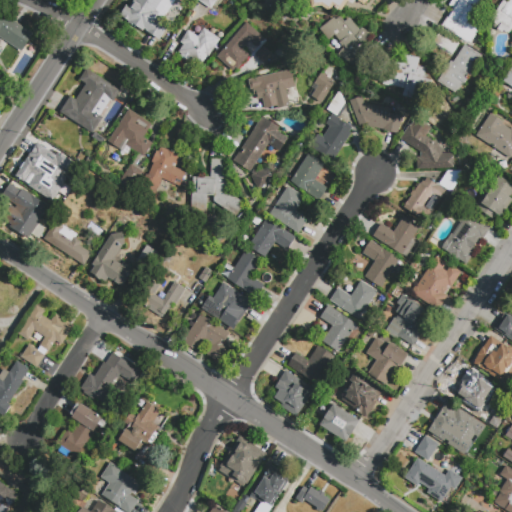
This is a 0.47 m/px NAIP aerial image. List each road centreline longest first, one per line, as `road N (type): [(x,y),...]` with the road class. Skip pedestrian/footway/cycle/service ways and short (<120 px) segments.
road 1 (residential): [(0,249),(400,511)]
road 2 (residential): [(378,175),(229,399)]
road 3 (residential): [(511,260),(364,485)]
road 4 (residential): [(25,0),(213,108)]
road 5 (residential): [(95,0),(0,150)]
road 6 (residential): [(103,318),(27,447)]
road 7 (residential): [(229,399),(172,511)]
